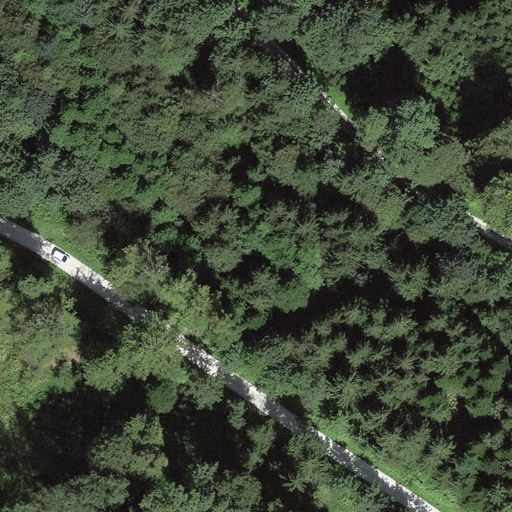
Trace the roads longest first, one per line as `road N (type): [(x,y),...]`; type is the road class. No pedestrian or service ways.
road 1 (unclassified): [(0,224),(428,511)]
road 2 (track): [(511,240),(400,171),(225,0)]
